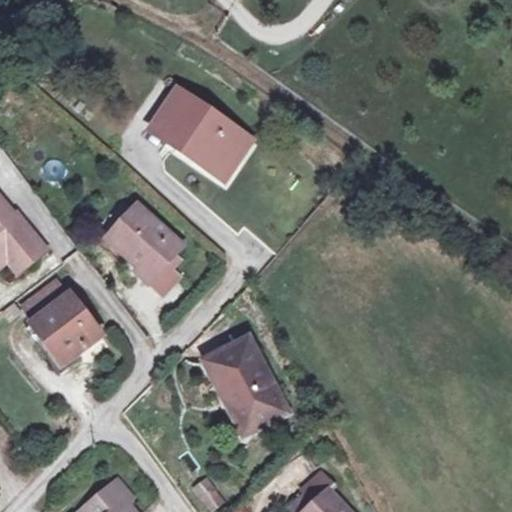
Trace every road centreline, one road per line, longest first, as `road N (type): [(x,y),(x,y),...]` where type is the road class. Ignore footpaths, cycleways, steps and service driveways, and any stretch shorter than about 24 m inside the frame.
road 1 (residential): [(104,412),(254,255),(188,204)]
road 2 (residential): [(11,511),(104,412)]
road 3 (residential): [(104,412),(183,511)]
